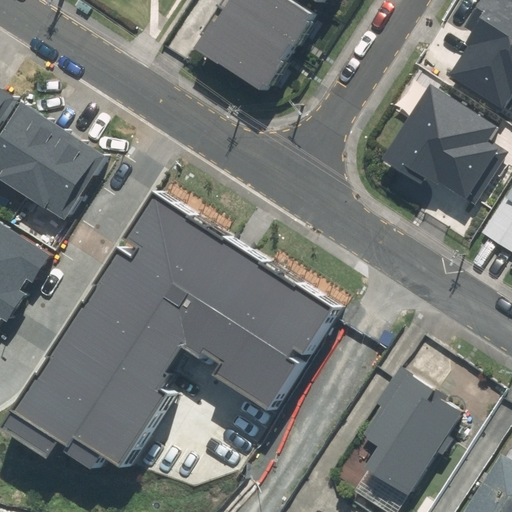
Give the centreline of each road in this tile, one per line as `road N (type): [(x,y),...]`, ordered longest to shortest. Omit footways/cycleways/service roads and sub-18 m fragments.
road 1 (residential): [(0,385),(173,109)]
road 2 (residential): [(511,324),(287,183)]
road 3 (residential): [(287,183),(407,0)]
road 4 (residential): [(173,109),(3,0)]
road 5 (residential): [(287,183),(173,109)]
